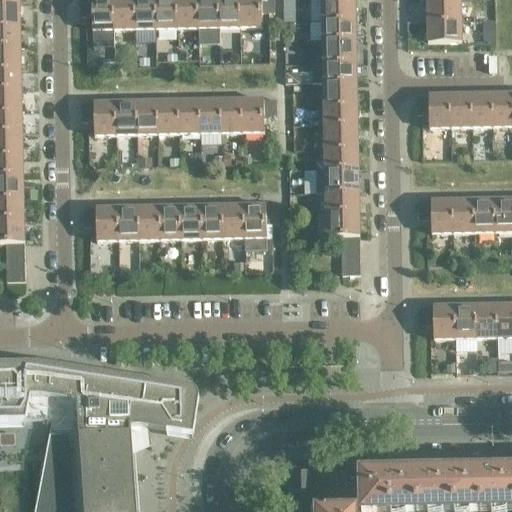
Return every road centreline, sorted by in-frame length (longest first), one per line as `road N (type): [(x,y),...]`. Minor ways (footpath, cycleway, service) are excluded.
road 1 (residential): [(60,341),(54,0)]
road 2 (residential): [(392,335),(60,341)]
road 3 (residential): [(391,91),(392,335)]
road 4 (tertiary): [(220,511),(223,465),(252,432),(395,423)]
